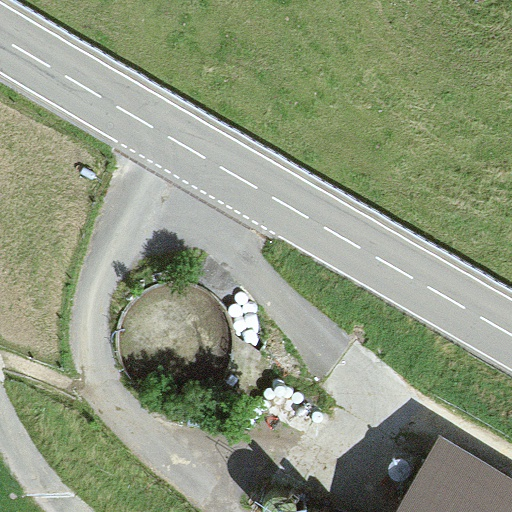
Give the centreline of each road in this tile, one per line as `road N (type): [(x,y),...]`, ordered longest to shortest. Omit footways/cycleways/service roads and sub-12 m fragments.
road 1 (secondary): [(511,333),(0,36)]
road 2 (track): [(76,511),(54,494),(0,401)]
